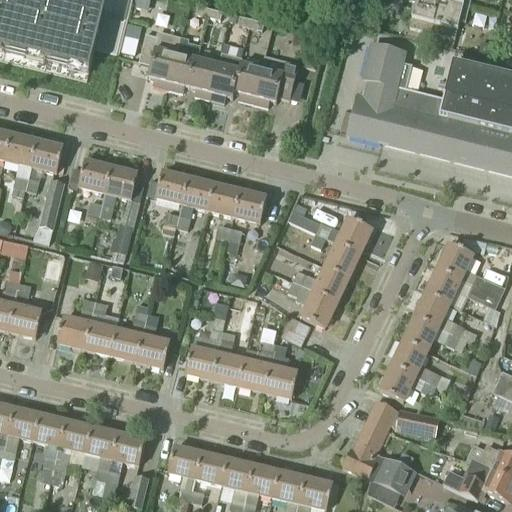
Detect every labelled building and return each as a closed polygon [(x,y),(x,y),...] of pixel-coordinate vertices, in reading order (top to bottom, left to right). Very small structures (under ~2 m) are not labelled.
[(0,0),(0,64),(86,86),(88,81),(90,71),(93,58),(94,53),(115,58),(124,25),(102,20),(105,7),(107,2),(107,0),(0,0)] [(416,0),(411,22),(412,22),(409,31),(454,42),(456,33),(457,33),(464,0),(416,0)] [(193,20),(205,24),(208,14),(196,10),(193,20)] [(218,27),(221,17),(208,14),(205,24),(218,27)] [(236,31),(244,33),(248,34),(250,25),(238,22),(236,31)] [(259,37),(262,28),(250,25),(248,34),(259,37)] [(151,91),(165,95),(178,42),(156,37),(155,44),(143,41),(136,69),(148,72),(145,82),(152,84),(151,91)] [(138,43),(124,40),(120,56),(134,60),(138,43)] [(188,45),(178,42),(165,95),(181,99),(183,92),(188,93),(195,65),(197,66),(200,51),(188,48),(188,45)] [(406,94),(412,70),(401,68),(403,58),(371,50),(362,85),(366,85),(362,99),(360,99),(357,98),(355,106),(347,140),(511,181),(511,82),(452,67),(443,104),(406,94)] [(309,53),(305,72),(315,74),(320,56),(309,53)] [(225,103),(231,104),(232,104),(234,97),(232,97),(239,69),(240,69),(242,64),(221,59),(218,71),(215,70),(207,105),(223,109),(225,103)] [(263,62),(260,74),(261,74),(253,108),(268,112),(269,106),(275,107),(278,95),(290,98),(297,71),(263,62)] [(191,101),(207,105),(215,70),(197,66),(195,65),(188,93),(193,95),(191,101)] [(261,74),(260,74),(240,69),(239,69),(232,97),(234,97),(240,98),(238,104),(253,108),(261,74)] [(0,165),(5,166),(11,141),(0,137),(0,165)] [(5,166),(31,173),(37,147),(11,141),(5,166)] [(31,173),(28,184),(25,196),(36,199),(42,175),(57,179),(63,153),(37,147),(31,173)] [(87,219),(99,223),(112,173),(86,167),(79,193),(104,199),(101,210),(90,208),(87,219)] [(110,225),(116,202),(132,205),(138,180),(112,173),(99,223),(110,225)] [(183,210),(190,184),(163,178),(157,204),(183,210)] [(23,203),(24,196),(25,196),(28,184),(16,181),(13,193),(11,200),(23,203)] [(194,213),(209,217),(215,191),(190,184),(181,222),(178,234),(188,237),(190,225),(191,225),(194,213)] [(50,186),(38,232),(39,233),(52,236),(53,236),(64,189),(50,186)] [(209,217),(235,223),(241,197),(215,191),(209,217)] [(268,203),(241,197),(235,223),(261,229),(268,203)] [(293,217),(288,227),(314,239),(360,261),(372,236),(348,224),(342,238),(319,228),(318,229),(293,217)] [(164,231),(162,238),(173,241),(175,233),(178,234),(181,222),(178,221),(167,219),(164,231)] [(0,236),(6,238),(9,236),(10,231),(8,228),(0,225),(0,236)] [(216,244),(228,247),(229,247),(232,235),(219,231),(216,244)] [(111,266),(123,269),(126,259),(126,260),(132,235),(118,232),(113,256),(111,266)] [(242,237),(232,235),(229,247),(228,247),(226,257),(237,260),(239,249),(242,237)] [(314,239),(309,250),(320,255),(331,261),(325,274),(348,285),(360,261),(314,239)] [(482,258),(485,247),(462,241),(459,252),(482,258)] [(27,251),(4,246),(1,260),(24,265),(27,251)] [(437,274),(461,286),(473,261),(449,249),(437,274)] [(85,279),(84,284),(98,286),(102,271),(88,267),(85,279)] [(123,274),(113,271),(110,282),(121,284),(123,274)] [(337,309),(348,285),(325,274),(313,298),(337,309)] [(449,310),(461,286),(437,274),(425,299),(449,310)] [(297,277),(292,287),(302,292),(307,281),(297,277)] [(2,307),(16,311),(21,289),(19,289),(21,282),(11,280),(10,287),(8,286),(2,307)] [(475,280),(471,290),(500,304),(504,294),(475,280)] [(292,287),(287,298),(297,303),(295,306),(307,312),(301,323),(325,334),(337,309),(313,298),(302,292),(292,287)] [(31,292),(21,289),(16,311),(26,313),(31,292)] [(470,292),(465,302),(494,315),(500,304),(471,290),(470,292)] [(425,299),(414,323),(438,334),(447,339),(459,344),(464,333),(443,323),(449,310),(425,299)] [(58,349),(85,355),(96,308),(84,305),(78,327),(64,324),(58,349)] [(0,335),(9,338),(15,312),(0,308),(0,335)] [(85,355),(111,362),(120,324),(105,321),(107,310),(96,308),(85,355)] [(42,318),(15,312),(9,338),(36,344),(42,318)] [(117,335),(111,362),(137,368),(148,320),(135,317),(133,327),(131,338),(117,335)] [(170,349),(153,345),(158,322),(148,320),(137,368),(164,374),(170,349)] [(205,335),(211,337),(209,344),(194,341),(192,354),(186,379),(211,385),(225,326),(225,325),(209,321),(205,335)] [(285,332),(305,342),(310,332),(290,322),(285,332)] [(414,323),(402,347),(426,359),(438,334),(414,323)] [(305,342),(285,332),(280,342),(300,353),(305,342)] [(263,336),(261,347),(263,348),(272,350),(274,338),(263,336)] [(222,337),(211,385),(239,391),(245,366),(230,363),(234,340),(233,340),(222,337)] [(444,346),(442,349),(454,355),(459,344),(447,339),(444,346)] [(391,372),(415,383),(426,359),(402,347),(391,372)] [(245,366),(239,391),(263,397),(274,350),(272,350),(263,348),(260,358),(248,355),(245,366)] [(297,379),(285,376),(288,364),(284,363),(286,353),(274,350),(263,397),(291,404),(297,379)] [(415,383),(391,372),(379,396),(403,408),(415,383)] [(430,376),(424,388),(435,392),(440,381),(430,376)] [(511,382),(502,377),(497,387),(511,394),(511,382)] [(507,405),(511,407),(511,394),(497,387),(492,398),(497,401),(507,405)] [(420,397),(419,398),(431,403),(436,393),(435,392),(424,388),(420,397)] [(497,401),(493,411),(502,415),(507,405),(497,401)] [(369,420),(389,429),(394,417),(375,408),(369,420)] [(0,411),(0,470),(1,471),(3,463),(9,441),(15,415),(0,411)] [(9,441),(3,463),(14,466),(19,443),(35,447),(41,421),(15,415),(9,441)] [(399,416),(395,436),(434,444),(438,424),(399,416)] [(483,426),(462,419),(459,428),(481,434),(483,426)] [(484,431),(493,435),(497,422),(488,419),(484,431)] [(389,429),(369,420),(364,431),(386,441),(388,438),(385,437),(389,429)] [(35,447),(47,450),(42,473),(43,473),(40,487),(52,489),(66,427),(41,421),(35,447)] [(71,455),(86,459),(92,434),(66,427),(52,489),(62,492),(65,478),(71,455)] [(386,441),(364,431),(359,443),(380,453),(382,449),(386,441)] [(86,459),(99,462),(94,485),(91,498),(104,501),(118,440),(92,434),(86,459)] [(145,446),(118,440),(104,501),(114,504),(117,490),(123,468),(139,472),(145,446)] [(380,453),(359,443),(353,456),(376,466),(377,460),(380,453)] [(467,463),(467,464),(511,485),(511,461),(499,456),(498,457),(486,452),(484,457),(473,452),(468,463),(467,463)] [(178,505),(190,508),(201,460),(174,454),(169,479),(183,482),(178,505)] [(343,472),(368,484),(367,485),(370,486),(371,487),(376,466),(353,456),(351,455),(343,472)] [(201,460),(190,508),(201,510),(207,488),(221,491),(227,466),(201,460)] [(376,466),(371,487),(405,503),(416,478),(390,466),(377,460),(376,466)] [(511,485),(467,464),(465,468),(469,469),(463,484),(449,477),(443,490),(478,506),(478,505),(477,504),(481,495),(509,508),(511,501),(511,485)] [(227,466),(221,491),(247,497),(253,472),(227,466)] [(253,472),(247,497),(273,503),(279,478),(253,472)] [(273,503),(286,507),(284,511),(298,511),(305,485),(279,478),(273,503)] [(141,511),(148,485),(135,482),(129,511),(132,511),(141,511)] [(326,511),(332,491),(305,485),(298,511),(326,511)]
